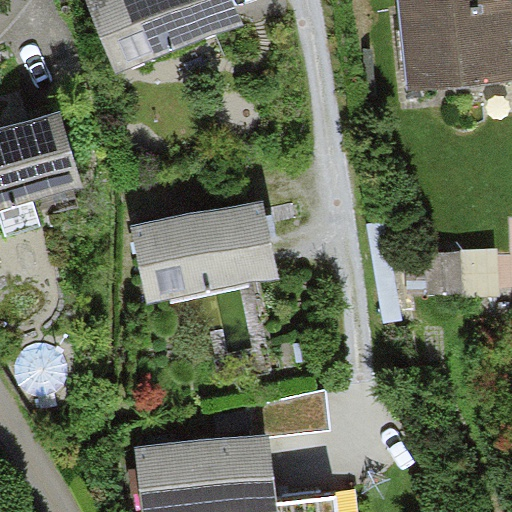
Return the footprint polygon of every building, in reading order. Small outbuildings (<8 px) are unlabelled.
[(239,0),(89,0),(116,71),(247,23),(239,0)] [(511,0),(408,0),(418,83),(511,73),(511,0)] [(68,108),(0,127),(0,209),(90,184),(68,108)] [(268,197),(134,223),(150,302),(284,276),(268,197)] [(461,255),(430,256),(431,288),(462,286),(461,255)] [(274,395),(280,426),(335,415),(329,384),(274,395)] [(142,448),(149,511),(152,511),(245,501),(246,511),(323,511),(321,491),(274,496),(267,434),(142,448)]
